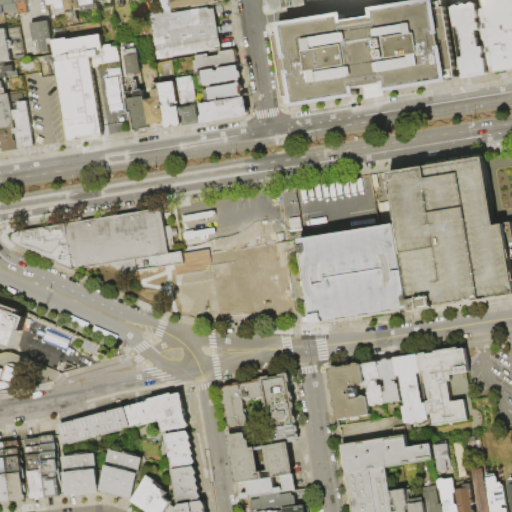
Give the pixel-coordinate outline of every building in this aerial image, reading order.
[(0,0),(16,0),(18,12),(5,14),(5,12),(0,13),(0,0)] [(18,12),(16,0),(32,0),(33,1),(28,2),(29,14),(20,16),(19,12),(18,12)] [(49,5),(48,0),(64,0),(66,8),(58,9),(57,4),(49,5)] [(66,8),(64,0),(78,0),(80,9),(73,14),(72,16),(69,17),(67,15),(66,8)] [(82,11),(80,0),(95,0),(96,9),(82,11)] [(173,12),(164,13),(161,0),(170,0),(172,10),(173,12)] [(217,0),(218,4),(194,8),(194,6),(172,10),(170,0),(217,0)] [(308,0),(309,4),(309,6),(305,6),(305,8),(299,9),(299,7),(282,10),(283,11),(276,12),(276,11),(274,11),(273,6),(272,6),(271,0),(308,0)] [(389,93),(388,84),(383,85),(385,98),(366,101),(364,87),(360,88),(362,98),(297,108),(297,105),(290,106),(289,99),(288,99),(278,36),(279,36),(278,29),(285,27),(284,24),(348,14),(349,22),(378,17),(376,9),(433,0),(440,0),(441,2),(448,1),(449,8),(451,8),(460,71),(459,71),(460,78),(453,79),(454,83),(389,93)] [(511,70),(495,74),(483,1),(482,0),(511,0),(511,70)] [(464,79),(461,58),(465,58),(460,28),(456,28),(453,8),(455,8),(456,7),(459,6),(460,7),(462,7),(464,5),(467,5),(468,6),(470,6),(471,4),(475,3),(476,5),(477,4),(480,19),(478,19),(479,24),(480,24),(482,31),(478,32),(480,48),(484,48),(485,54),(483,54),(484,59),(486,59),(488,75),(464,79)] [(158,60),(151,15),(164,13),(173,12),(173,14),(210,8),(210,10),(215,10),(214,8),(222,6),(223,13),(216,14),(222,47),(217,48),(217,50),(158,60)] [(32,24),(50,21),(52,40),(48,40),(50,53),(41,54),(41,50),(37,51),(36,42),(35,42),(32,24)] [(0,30),(7,29),(12,61),(6,62),(0,62),(0,30)] [(103,135),(96,137),(96,135),(77,138),(78,139),(70,141),(58,63),(61,63),(60,58),(57,58),(54,41),(68,39),(68,41),(102,36),(104,47),(112,45),(113,48),(119,47),(121,62),(93,67),(103,135)] [(124,50),(138,48),(142,73),(128,75),(124,50)] [(199,73),(195,73),(193,62),(197,61),(196,57),(204,55),(205,59),(220,56),(220,53),(235,50),(237,66),(221,69),(216,70),(199,73)] [(0,62),(6,62),(6,67),(14,66),(15,72),(8,74),(8,78),(0,79),(0,62)] [(205,86),(204,79),(200,79),(199,73),(216,70),(216,72),(218,71),(219,72),(220,71),(221,69),(237,66),(239,66),(240,72),(242,73),(243,77),(241,79),(242,80),(205,86)] [(178,79),(193,77),(198,107),(197,107),(199,120),(201,120),(201,124),(184,127),(184,123),(185,123),(184,116),(181,117),(180,108),(182,108),(178,79)] [(181,117),(182,124),(181,127),(177,128),(176,125),(173,126),(172,129),(168,129),(166,127),(165,123),(160,90),(160,85),(176,82),(180,108),(181,117)] [(211,103),(209,89),(241,84),(244,87),(245,90),(243,91),(244,98),(211,103)] [(165,123),(150,126),(146,100),(154,99),(153,91),(160,90),(165,123)] [(15,121),(16,129),(13,130),(0,131),(0,96),(11,95),(13,111),(15,121)] [(150,126),(150,130),(145,131),(144,134),(139,134),(137,132),(135,132),(132,114),(129,115),(127,99),(129,99),(129,100),(145,97),(146,100),(150,126)] [(203,124),(202,117),(204,115),(202,104),(211,103),(244,98),(247,98),(250,117),(203,124)] [(19,150),(16,129),(18,129),(17,120),(15,121),(13,111),(20,110),(19,103),(28,102),(35,147),(19,150)] [(0,131),(13,130),(15,142),(17,142),(18,151),(4,153),(4,150),(2,150),(1,146),(3,145),(3,143),(0,143),(0,131)] [(398,225),(389,173),(426,167),(425,163),(436,161),(437,166),(438,166),(438,161),(448,159),(448,164),(450,163),(449,159),(459,157),(460,162),(462,162),(461,157),(471,155),(472,160),(473,160),(473,155),(483,153),(484,158),(486,159),(496,226),(511,224),(511,259),(510,260),(511,274),(511,296),(412,312),(412,309),(398,225)] [(177,266),(172,267),(166,268),(137,272),(135,261),(73,271),(18,247),(13,242),(14,235),(20,232),(163,209),(166,228),(172,227),(172,229),(177,228),(178,236),(173,237),(176,254),(183,252),(185,265),(177,266)] [(301,241),(398,225),(412,309),(314,325),(313,322),(304,323),(303,318),(312,317),(310,303),(311,303),(301,241)] [(0,304),(21,312),(19,317),(24,319),(26,313),(100,346),(97,352),(111,359),(62,374),(10,354),(6,354),(2,356),(0,357),(0,369),(4,370),(6,367),(8,365),(10,365),(13,365),(25,369),(17,392),(0,393),(0,304)] [(419,355),(419,354),(421,354),(420,352),(428,350),(429,352),(437,351),(438,349),(443,349),(444,350),(451,349),(453,346),(460,345),(461,347),(468,346),(473,375),(455,378),(456,382),(452,382),(455,400),(469,398),(473,423),(432,430),(430,415),(429,416),(427,404),(422,374),(419,355)] [(395,359),(419,355),(422,374),(419,374),(423,404),(427,404),(429,416),(429,420),(424,421),(423,423),(411,425),(410,424),(405,424),(402,407),(406,407),(401,377),(398,378),(395,359)] [(386,402),(383,388),(386,388),(385,380),(382,380),(382,379),(379,363),(379,362),(383,361),(384,359),(389,358),(391,360),(395,359),(398,378),(398,380),(394,381),(394,382),(397,382),(397,384),(399,384),(402,402),(386,404),(386,402)] [(369,398),(368,393),(369,393),(369,389),(367,388),(366,383),(366,382),(367,381),(367,377),(365,378),(363,366),(379,363),(382,379),(378,380),(379,387),(383,386),(383,388),(386,402),(384,403),(384,405),(380,406),(378,404),(376,405),(375,407),(372,407),(370,406),(369,398)] [(330,369),(333,369),(334,367),(339,367),(340,368),(353,365),(355,364),(359,364),(361,364),(363,364),(363,366),(365,378),(366,382),(366,383),(364,385),(360,386),(359,385),(357,385),(359,399),(361,399),(363,397),(366,397),(368,398),(369,398),(370,406),(371,416),(340,421),(340,422),(339,422),(337,409),(335,407),(334,403),(335,401),(334,391),(332,389),(331,385),(333,383),(330,369)] [(224,388),(235,387),(236,384),(239,383),(242,386),(245,385),(245,384),(254,382),(254,384),(256,384),(257,380),(260,380),(262,381),(262,379),(272,377),(272,378),(281,377),(281,375),(290,374),(292,384),(291,384),(292,392),(293,393),(294,399),(293,400),(294,403),(296,404),(296,408),(295,410),(296,417),(298,418),(299,423),(296,426),(298,427),(299,431),(297,433),(297,434),(300,435),(300,439),(298,441),(298,442),(290,443),(289,443),(287,427),(271,430),(268,406),(265,405),(264,399),(266,397),(265,388),(264,388),(266,398),(260,398),(259,400),(255,401),(253,399),(246,401),(246,400),(245,400),(247,415),(249,415),(250,426),(230,429),(228,418),(226,417),(226,414),(227,413),(226,406),(225,405),(224,401),(225,400),(224,388)] [(60,425),(151,401),(150,400),(174,394),(174,395),(182,393),(187,420),(190,425),(188,429),(163,432),(161,422),(140,427),(139,426),(125,430),(126,431),(104,437),(104,435),(92,439),(92,440),(70,445),(70,444),(63,446),(61,438),(63,437),(60,425)] [(351,440),(382,438),(382,422),(350,424),(351,440)] [(343,445),(395,437),(394,429),(406,428),(409,448),(433,444),(436,461),(388,468),(348,475),(343,445)] [(166,435),(189,431),(192,438),(190,441),(194,446),(192,449),(195,454),(193,457),(196,462),(194,465),(171,469),(166,435)] [(229,436),(247,433),(248,441),(251,441),(252,449),(257,448),(261,473),(264,472),(264,475),(266,474),(267,479),(248,482),(236,484),(229,436)] [(41,439),(41,437),(55,436),(56,445),(59,472),(45,473),(41,439)] [(27,440),(41,439),(45,473),(45,477),(47,498),(32,500),(31,495),(33,495),(27,440)] [(6,443),(20,441),(26,501),(12,502),(12,501),(6,443)] [(0,443),(6,443),(12,501),(0,501),(0,443)] [(289,443),(290,443),(295,475),(297,491),(284,493),(283,487),(282,477),(274,478),(270,479),(265,447),(289,443)] [(436,446),(449,444),(453,468),(450,469),(450,471),(448,471),(446,473),(443,474),(442,472),(440,473),(436,446)] [(112,450),(145,459),(141,474),(108,465),(112,450)] [(64,458),(97,454),(99,470),(65,473),(64,458)] [(141,474),(134,499),(102,491),(107,469),(108,465),(141,474)] [(172,471),(195,467),(198,474),(196,476),(199,481),(197,484),(201,489),(198,492),(202,497),(200,500),(177,504),(172,471)] [(353,511),(348,475),(388,468),(392,492),(394,507),(395,511),(353,511)] [(479,511),(473,471),(484,469),(491,511),(479,511)] [(65,473),(99,470),(101,493),(91,494),(92,495),(78,497),(78,496),(68,497),(65,473)] [(491,511),(489,493),(490,493),(487,476),(496,474),(497,477),(498,477),(500,490),(505,489),(508,504),(504,505),(505,509),(509,508),(509,511),(491,511)] [(47,498),(45,477),(51,476),(52,480),(60,479),(62,497),(47,498)] [(147,511),(133,502),(150,476),(158,481),(156,484),(170,493),(167,497),(174,502),(167,511),(147,511)] [(267,479),(270,479),(274,478),(276,489),(283,487),(284,493),(283,493),(276,494),(276,493),(250,496),(250,499),(242,500),(241,494),(250,493),(248,482),(267,479)] [(454,478),(456,489),(456,493),(454,493),(455,505),(458,504),(459,511),(444,511),(443,504),(441,489),(438,488),(437,480),(438,480),(439,478),(443,478),(444,479),(446,479),(454,478)] [(459,511),(458,504),(456,493),(456,489),(463,488),(463,484),(472,482),(473,487),(472,487),(473,498),(471,498),(474,500),(474,503),(472,505),(472,509),(475,511),(459,511)] [(427,511),(426,502),(423,488),(437,486),(440,505),(443,504),(444,511),(427,511)] [(392,492),(407,490),(408,490),(410,505),(411,509),(409,510),(409,511),(400,511),(399,510),(397,510),(396,507),(394,507),(392,492)] [(411,511),(411,509),(410,505),(411,505),(410,500),(424,498),(425,502),(426,502),(427,511),(411,511)] [(169,511),(174,506),(178,508),(180,505),(204,502),(207,509),(205,511),(169,511)]
